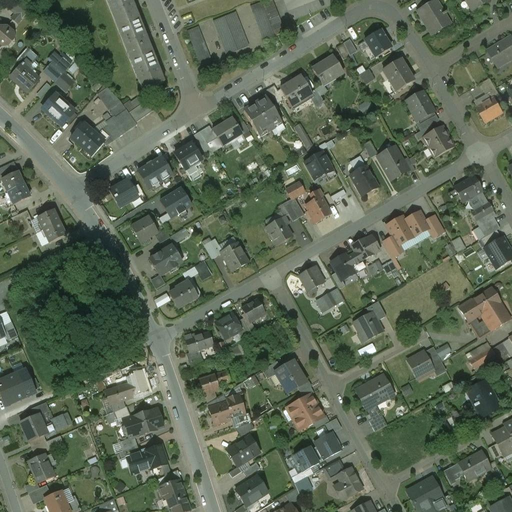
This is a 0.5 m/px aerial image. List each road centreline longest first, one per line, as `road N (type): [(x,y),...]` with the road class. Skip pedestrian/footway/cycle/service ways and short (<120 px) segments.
road 1 (residential): [(396,511),(271,276)]
road 2 (residential): [(479,155),(271,276)]
road 3 (residential): [(372,7),(198,108)]
road 4 (residential): [(479,155),(393,13),(372,7)]
road 5 (residential): [(211,511),(155,340)]
road 6 (residential): [(155,340),(120,264),(71,192)]
road 7 (residential): [(198,108),(71,192)]
road 8 (residential): [(271,276),(155,340)]
